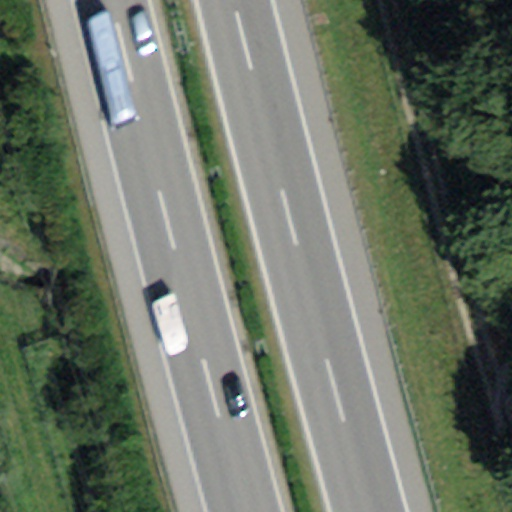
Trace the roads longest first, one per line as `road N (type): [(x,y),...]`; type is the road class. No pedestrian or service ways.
road 1 (motorway): [(110,0),(156,198),(245,511)]
road 2 (motorway): [(368,511),(235,0)]
road 3 (track): [(392,0),(511,434)]
